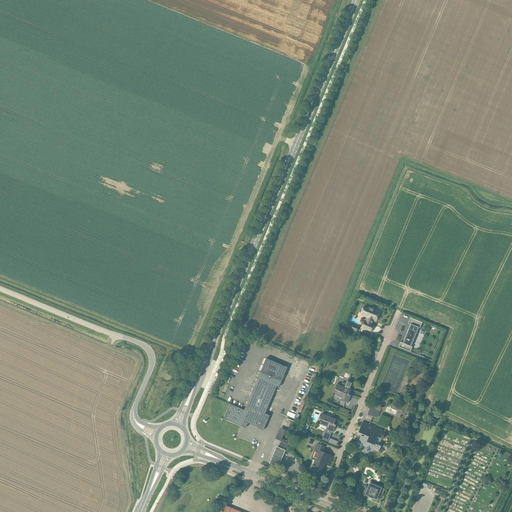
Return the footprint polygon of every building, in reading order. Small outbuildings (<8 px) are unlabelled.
[(368,308),(363,306),(359,315),(366,318),(365,321),(364,320),(361,327),(371,332),(374,325),(371,324),(373,320),(376,321),(379,312),(368,307),(368,308)] [(419,328),(422,322),(410,318),(408,324),(410,325),(402,343),(400,342),(398,347),(410,352),(411,347),(410,346),(418,328),(419,328)] [(348,323),(346,328),(356,332),(358,327),(348,323)] [(260,371),(246,406),(265,413),(276,386),(278,387),(282,380),(287,368),(266,358),(260,371)] [(349,389),(351,383),(346,381),(345,384),(342,382),(341,386),(336,384),(334,389),(336,390),(334,395),(342,398),(341,401),(347,403),(350,396),(348,395),(350,390),(349,389)] [(225,416),(224,419),(243,427),(245,422),(263,430),(269,416),(269,415),(265,413),(246,406),(244,410),(230,404),(225,416)] [(347,416),(349,411),(339,407),(337,411),(347,416)] [(333,433),(336,425),(334,424),(336,419),(322,413),(320,419),(322,420),(320,424),(327,427),(327,429),(326,430),(331,432),(333,433)] [(379,438),(383,430),(362,422),(358,432),(362,434),(361,436),(360,438),(358,437),(355,445),(361,447),(362,445),(364,446),(367,452),(372,450),(378,452),(380,446),(374,444),(377,437),(379,438)] [(326,428),(322,440),(324,441),(327,442),(329,439),(331,432),(326,430),(327,429),(326,428)] [(280,429),(276,438),(281,440),(283,435),(285,436),(287,431),(280,429)] [(284,451),(287,452),(288,448),(287,448),(290,442),(282,439),(279,447),(285,450),(284,451)] [(328,466),(332,457),(321,453),(324,447),(317,444),(312,459),(315,460),(312,469),(317,471),(316,473),(320,474),(324,464),(328,466)] [(285,451),(276,448),(269,464),(278,468),(285,451)] [(365,486),(362,493),(365,494),(364,495),(369,497),(372,498),(376,500),(376,498),(380,500),(382,494),(379,492),(381,488),(381,487),(370,482),(369,483),(368,487),(365,486)]
